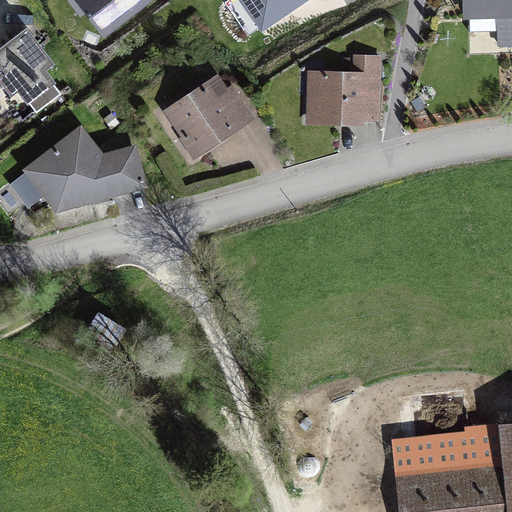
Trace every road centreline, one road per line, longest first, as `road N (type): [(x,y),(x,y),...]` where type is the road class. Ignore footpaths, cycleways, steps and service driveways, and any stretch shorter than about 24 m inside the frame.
road 1 (residential): [(0,267),(31,272),(247,202),(388,167)]
road 2 (residential): [(388,167),(412,0)]
road 3 (residential): [(388,167),(511,149)]
